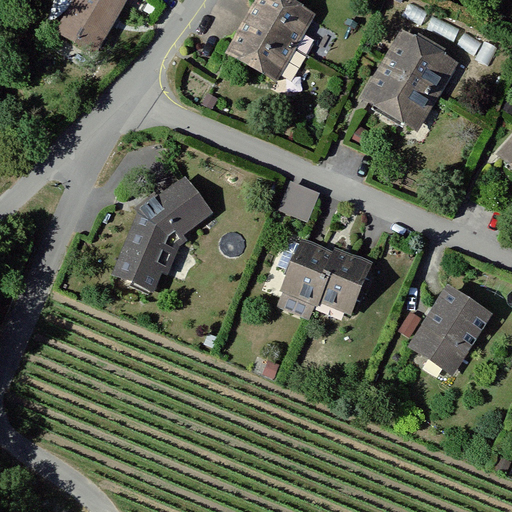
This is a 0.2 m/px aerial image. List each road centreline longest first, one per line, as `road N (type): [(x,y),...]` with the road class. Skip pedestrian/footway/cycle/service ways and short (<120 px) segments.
road 1 (residential): [(131,90),(168,113),(511,259)]
road 2 (residential): [(0,376),(78,190),(84,149)]
road 3 (residential): [(106,511),(0,429)]
